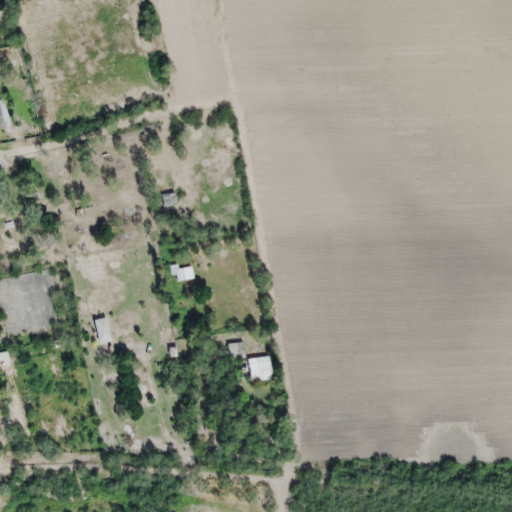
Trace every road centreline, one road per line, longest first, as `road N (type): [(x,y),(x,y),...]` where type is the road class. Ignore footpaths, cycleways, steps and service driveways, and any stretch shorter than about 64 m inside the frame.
road 1 (residential): [(281,511),(283,488),(303,456),(240,120),(224,106)]
road 2 (residential): [(224,106),(183,105),(0,145)]
